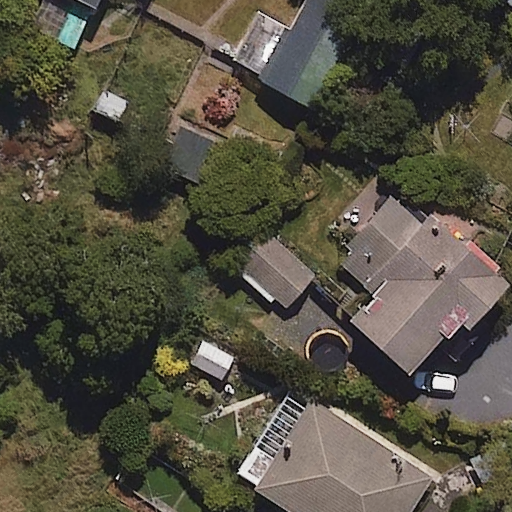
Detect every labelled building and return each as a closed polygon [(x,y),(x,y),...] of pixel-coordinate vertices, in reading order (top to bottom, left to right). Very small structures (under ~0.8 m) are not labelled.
[(93,0),(49,0),(40,18),(75,36),(93,0)] [(359,14),(334,0),(304,0),(260,75),(308,103),(359,14)] [(505,275),(391,185),(334,257),(373,288),(349,318),(411,367),(435,337),(448,347),(505,275)] [(312,274),(264,230),(234,262),(283,307),(312,274)] [(407,511),(431,479),(307,392),(247,478),(295,511),(407,511)]
